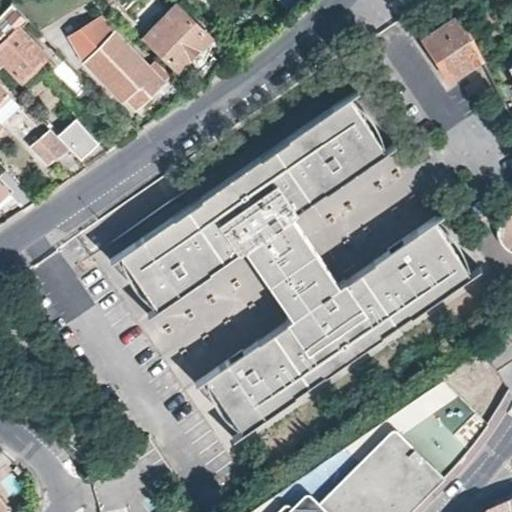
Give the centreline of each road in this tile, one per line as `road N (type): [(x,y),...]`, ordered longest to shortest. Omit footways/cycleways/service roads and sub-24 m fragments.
road 1 (residential): [(0,258),(343,0)]
road 2 (residential): [(362,0),(471,170)]
road 3 (residential): [(0,415),(59,475),(60,511)]
